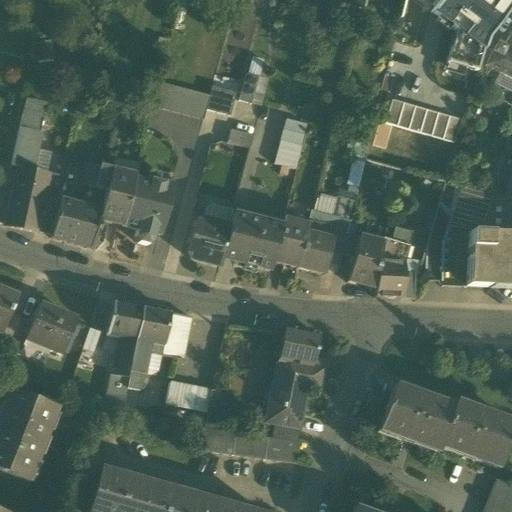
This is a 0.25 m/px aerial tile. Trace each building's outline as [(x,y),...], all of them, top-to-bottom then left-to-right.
[(253,0),(238,0),(236,8),(251,11),(253,0)] [(339,0),(339,5),(361,11),(362,9),(363,9),(364,0),(339,0)] [(429,14),(442,24),(459,0),(440,0),(439,2),(429,14)] [(459,0),(442,24),(454,33),(481,53),(484,42),(510,9),(498,0),(459,0)] [(475,74),(481,53),(454,33),(445,65),(475,74)] [(482,70),(511,86),(511,43),(507,41),(500,52),(493,49),(482,70)] [(246,76),(258,79),(263,62),(250,58),(246,76)] [(238,103),(250,106),(258,79),(246,76),(238,103)] [(258,79),(250,106),(260,108),(267,82),(258,79)] [(158,85),(152,108),(202,121),(205,112),(208,98),(158,85)] [(235,94),(222,91),(211,88),(208,98),(205,112),(216,115),(229,118),(235,94)] [(22,111),(42,115),(45,104),(25,100),(22,111)] [(391,102),(384,125),(395,128),(402,105),(391,102)] [(413,109),(402,105),(395,128),(406,132),(413,109)] [(425,112),(413,109),(406,132),(418,135),(425,112)] [(18,129),(37,132),(42,115),(22,111),(18,129)] [(436,115),(425,112),(418,135),(429,138),(436,115)] [(447,119),(436,115),(429,138),(441,142),(447,119)] [(459,122),(447,119),(441,142),(452,145),(459,122)] [(285,121),(282,132),(279,143),(273,166),(294,172),(300,149),(303,138),(306,127),(285,121)] [(511,128),(509,128),(493,185),(506,188),(509,177),(511,166),(511,128)] [(17,169),(29,172),(33,151),(37,132),(18,129),(10,168),(17,169)] [(226,145),(249,150),(252,137),(230,131),(226,145)] [(50,154),(33,151),(29,172),(45,176),(50,154)] [(110,171),(133,177),(136,165),(113,159),(110,171)] [(363,165),(351,161),(344,186),(357,189),(363,165)] [(81,187),(93,190),(98,168),(86,166),(81,187)] [(93,190),(104,193),(110,171),(98,168),(93,190)] [(3,227),(35,234),(49,177),(45,176),(29,172),(17,169),(3,227)] [(133,177),(110,171),(104,193),(100,212),(98,222),(121,228),(132,182),(133,177)] [(167,187),(144,181),(143,185),(132,182),(121,228),(135,232),(133,240),(137,245),(146,247),(151,244),(153,236),(158,238),(166,205),(162,204),(167,187)] [(502,202),(506,188),(493,185),(489,198),(502,202)] [(511,204),(511,189),(506,188),(502,202),(511,204)] [(447,229),(478,234),(489,198),(458,189),(447,229)] [(334,199),(353,204),(355,196),(337,191),(334,199)] [(314,214),(329,218),(334,199),(318,195),(314,214)] [(511,204),(502,202),(489,198),(478,234),(478,237),(511,237),(511,204)] [(353,204),(334,199),(329,218),(337,220),(348,223),(353,204)] [(89,251),(98,222),(100,212),(59,201),(49,240),(89,251)] [(204,210),(201,222),(228,229),(231,216),(232,212),(211,206),(204,210)] [(307,226),(333,233),(337,220),(329,218),(314,214),(310,213),(307,226)] [(220,261),(231,264),(243,219),(231,216),(228,229),(220,261)] [(268,273),(270,264),(277,238),(280,229),(243,219),(231,264),(268,273)] [(282,267),(295,271),(307,227),(282,220),(280,229),(277,238),(289,241),(282,267)] [(348,223),(337,220),(333,233),(332,241),(343,244),(345,236),(348,223)] [(218,268),(220,261),(228,229),(201,222),(199,222),(194,224),(185,255),(189,261),(218,268)] [(307,226),(307,227),(295,271),(322,278),(325,264),(332,241),(333,233),(307,226)] [(381,244),(376,264),(400,265),(401,260),(404,261),(411,234),(393,230),(390,243),(383,241),(382,241),(381,244)] [(345,236),(343,244),(339,257),(352,260),(357,239),(345,236)] [(466,289),(511,291),(511,237),(478,237),(468,236),(467,251),(466,289)] [(270,264),(282,267),(289,241),(277,238),(270,264)] [(346,284),(374,291),(376,264),(381,244),(357,238),(357,239),(352,260),(346,284)] [(337,267),(339,257),(343,244),(332,241),(325,264),(337,267)] [(420,263),(404,261),(401,260),(400,265),(403,265),(402,274),(414,275),(416,275),(420,263)] [(403,265),(400,265),(376,264),(374,291),(374,300),(401,301),(402,274),(403,265)] [(401,301),(413,302),(414,275),(402,274),(401,301)] [(0,334),(8,315),(15,297),(0,290),(0,334)] [(104,337),(120,341),(134,344),(140,309),(111,304),(104,337)] [(50,353),(59,357),(73,321),(38,307),(31,325),(24,342),(50,353)] [(140,309),(134,344),(147,346),(160,349),(161,349),(168,315),(140,309)] [(0,334),(0,338),(10,342),(19,320),(8,315),(0,334)] [(160,358),(181,362),(190,320),(168,315),(161,349),(160,349),(158,358),(160,358)] [(31,325),(19,320),(10,342),(22,347),(24,342),(31,325)] [(99,334),(88,330),(81,351),(92,355),(99,334)] [(282,330),(276,363),(310,370),(317,337),(282,330)] [(127,375),(134,344),(120,341),(115,362),(113,362),(111,377),(114,377),(127,380),(127,375)] [(43,368),(50,353),(24,342),(22,347),(18,358),(43,368)] [(134,344),(127,375),(141,378),(142,375),(147,346),(134,344)] [(156,377),(160,358),(158,358),(160,349),(147,346),(142,375),(156,377)] [(321,372),(310,370),(276,363),(264,424),(276,427),(298,431),(307,390),(317,392),(321,372)] [(138,393),(141,378),(127,375),(127,380),(124,390),(137,393),(138,393)] [(114,377),(111,377),(108,376),(102,406),(121,410),(121,407),(115,406),(117,394),(111,393),(114,377)] [(111,393),(117,394),(124,395),(124,390),(127,380),(114,377),(111,393)] [(165,405),(206,414),(211,392),(169,383),(165,405)] [(437,450),(495,471),(511,425),(452,404),(450,408),(392,387),(375,433),(435,455),(437,450)] [(137,393),(124,390),(124,395),(121,407),(121,410),(120,414),(132,416),(137,393)] [(203,432),(217,434),(225,395),(211,392),(206,414),(203,432)] [(0,410),(0,475),(24,485),(54,412),(7,393),(0,410)] [(121,407),(124,395),(117,394),(115,406),(121,407)] [(276,427),(273,442),(295,445),(298,431),(276,427)] [(292,466),(295,445),(273,442),(217,434),(203,432),(200,453),(292,466)] [(147,511),(155,486),(98,470),(85,511),(147,511)] [(511,488),(495,482),(482,511),(508,511),(511,504),(511,488)] [(207,511),(211,502),(155,486),(147,511),(207,511)] [(246,511),(211,502),(207,511),(246,511)]
